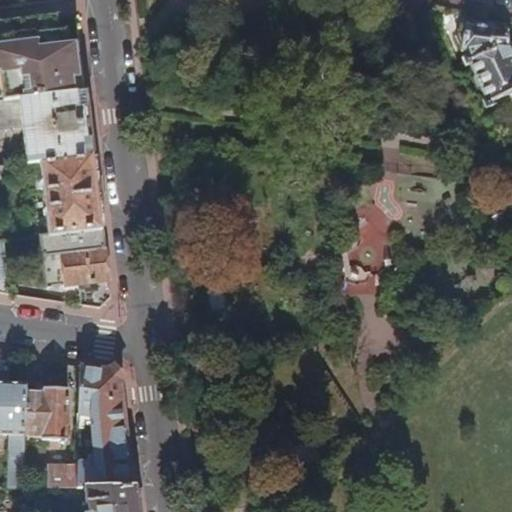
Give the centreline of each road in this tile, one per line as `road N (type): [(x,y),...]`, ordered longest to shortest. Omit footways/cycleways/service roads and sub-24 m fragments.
road 1 (unclassified): [(106,0),(147,344)]
road 2 (unclassified): [(147,344),(167,511)]
road 3 (residential): [(0,322),(147,344)]
